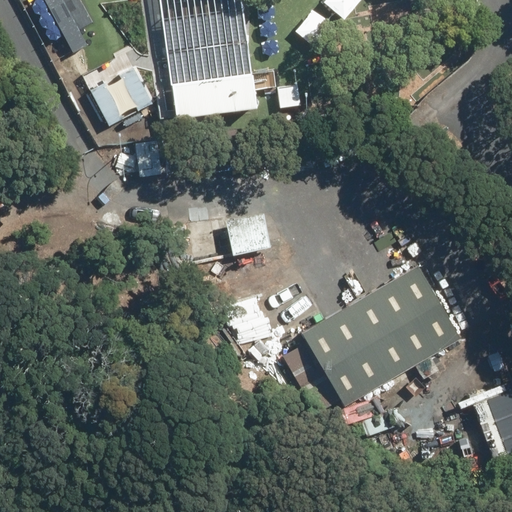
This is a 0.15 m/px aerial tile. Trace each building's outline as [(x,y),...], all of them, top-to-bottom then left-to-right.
[(249,52),(170,64),(177,112),(256,100),(249,52)] [(137,103),(151,96),(134,61),(120,68),(137,103)] [(108,118),(123,111),(106,77),(91,84),(108,118)] [(260,203),(224,210),(232,250),(268,243),(260,203)] [(456,329),(414,258),(297,326),(340,397),(456,329)] [(285,329),(268,300),(239,316),(256,345),(285,329)] [(511,373),(463,393),(493,467),(511,459),(511,373)]
